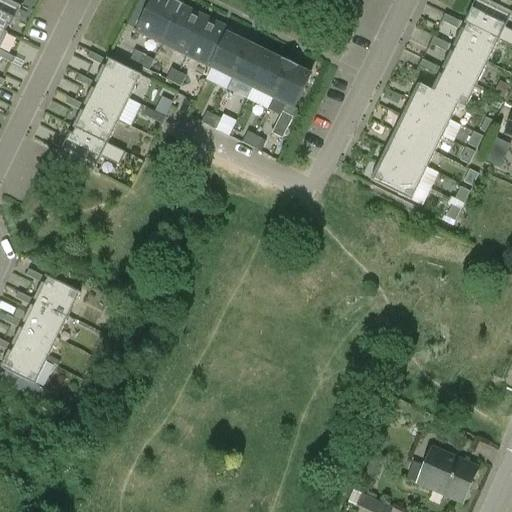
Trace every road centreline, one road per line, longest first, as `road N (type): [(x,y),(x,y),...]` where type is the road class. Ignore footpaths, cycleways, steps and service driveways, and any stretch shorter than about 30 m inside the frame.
road 1 (residential): [(408,0),(311,191),(173,124)]
road 2 (residential): [(0,186),(80,0)]
